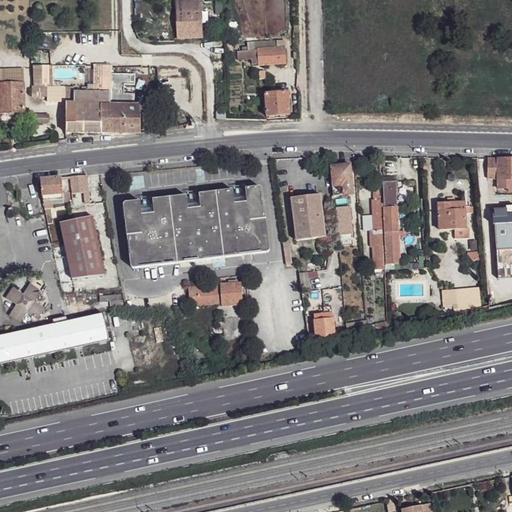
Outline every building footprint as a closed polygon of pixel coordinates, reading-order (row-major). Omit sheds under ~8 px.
[(175,0),(177,32),(177,39),(203,38),(201,0),(175,0)] [(258,59),(258,66),(286,64),(285,48),(257,50),(258,59)] [(257,50),(246,52),(246,60),(258,59),(257,50)] [(111,72),(111,66),(93,65),(93,85),(87,85),(88,93),(103,93),(103,72),(111,72)] [(52,67),(32,67),(32,88),(52,87),(52,67)] [(66,133),(141,134),(141,105),(134,105),(134,95),(123,95),(123,86),(134,85),(134,75),(111,75),(111,72),(103,72),(103,93),(88,93),(74,92),(74,103),(66,103),(66,133)] [(0,84),(0,113),(25,113),(24,83),(0,84)] [(32,88),(32,97),(58,97),(58,94),(57,87),(32,88)] [(65,87),(66,103),(74,103),(74,92),(74,88),(65,87)] [(265,94),(267,117),(290,115),(288,93),(265,94)] [(31,115),(31,124),(49,123),(48,115),(31,115)] [(511,159),(488,159),(487,179),(498,180),(497,189),(508,190),(511,189),(511,159)] [(330,166),(332,188),(333,188),(334,196),(354,194),(350,164),(330,166)] [(87,175),(70,176),(70,193),(88,193),(87,186),(87,175)] [(41,179),(42,195),(64,193),(63,176),(41,179)] [(383,182),(385,207),(384,207),(385,232),(386,232),(387,257),(400,257),(398,231),(397,206),(396,187),(397,187),(397,181),(383,182)] [(378,186),(374,186),(374,201),(372,200),(373,231),(370,231),(371,247),(373,247),(375,270),(384,269),(380,197),(379,197),(378,186)] [(142,215),(140,201),(126,203),(125,204),(124,205),(123,206),(123,207),(124,213),(131,265),(131,266),(131,267),(132,268),(133,268),(134,269),(135,269),(268,253),(269,252),(269,251),(269,250),(262,190),(262,188),(261,188),(260,187),(258,187),(245,189),(247,203),(235,204),(233,190),(199,194),(201,208),(188,210),(186,196),(153,200),(154,214),(142,215)] [(245,189),(233,190),(235,204),(247,203),(245,189)] [(199,194),(186,196),(188,210),(201,208),(199,194)] [(295,198),(296,208),(292,209),(295,231),(299,230),(300,241),(326,237),(321,195),(295,198)] [(153,200),(140,201),(142,215),(154,214),(153,200)] [(437,203),(438,230),(454,229),(466,229),(466,213),(472,213),(472,207),(468,207),(468,202),(455,203),(447,203),(437,203)] [(335,207),(338,235),(352,233),(349,206),(335,207)] [(511,210),(494,212),(497,266),(511,265),(511,210)] [(60,223),(72,279),(106,276),(93,216),(60,223)] [(466,229),(454,229),(454,239),(470,239),(470,229),(466,229)] [(283,242),(286,265),(292,265),(288,242),(283,242)] [(497,280),(511,278),(511,265),(497,266),(497,280)] [(300,274),(302,292),(311,291),(308,273),(300,274)] [(188,288),(190,311),(197,311),(196,306),(221,305),(222,307),(243,305),(241,283),(220,285),(188,288)] [(17,305),(10,316),(20,323),(27,312),(38,319),(45,309),(34,302),(41,291),(30,284),(24,295),(13,288),(6,298),(17,305)] [(442,291),(443,306),(481,305),(479,287),(442,291)] [(324,308),(324,313),(314,315),(317,339),(335,338),(332,307),(324,308)] [(0,336),(0,365),(110,341),(104,314),(67,322),(67,318),(53,321),(54,325),(0,336)] [(345,322),(347,336),(367,333),(365,319),(345,322)] [(370,326),(371,333),(387,329),(386,322),(370,326)] [(386,501),(388,511),(395,511),(393,500),(386,501)] [(401,509),(401,511),(431,511),(430,503),(401,509)]
